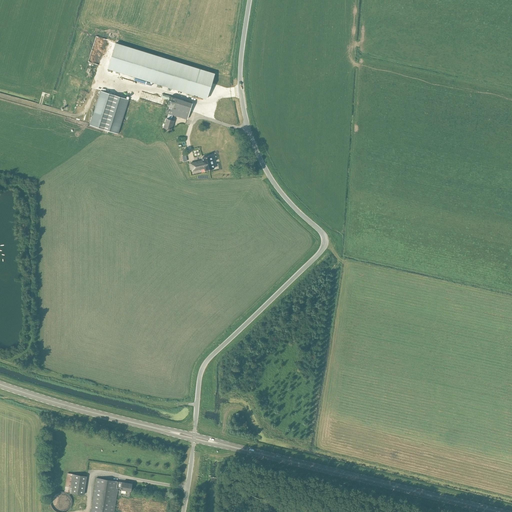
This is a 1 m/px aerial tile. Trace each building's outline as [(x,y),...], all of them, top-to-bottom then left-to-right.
[(108,68),(207,99),(214,74),(115,43),(108,68)] [(100,91),(90,125),(118,134),(129,100),(114,95),(100,91)] [(164,128),(171,130),(174,121),(171,120),(173,115),(187,120),(192,103),(171,96),(165,113),(168,114),(167,119),(166,119),(164,128)] [(202,160),(191,163),(193,171),(204,168),(205,171),(214,169),(211,156),(202,158),(202,160)] [(69,493),(84,495),(87,476),(72,474),(67,473),(64,492),(69,492),(69,493)] [(114,511),(118,489),(119,482),(119,481),(96,478),(90,511),(114,511)] [(122,483),(119,482),(118,489),(121,489),(121,490),(131,491),(132,484),(122,482),(122,483)] [(62,491),(61,491),(60,492),(59,492),(58,492),(57,492),(56,493),(55,494),(54,494),(53,495),(52,496),(52,497),(51,498),(51,499),(51,501),(51,502),(51,503),(51,504),(51,505),(51,506),(52,507),(53,508),(53,509),(54,510),(55,511),(56,511),(65,511),(66,511),(67,511),(68,511),(69,510),(70,509),(70,508),(71,507),(71,506),(72,505),(72,504),(72,503),(72,501),(72,500),(72,499),(71,498),(71,497),(70,496),(69,495),(69,494),(68,494),(67,493),(66,492),(65,492),(63,492),(62,491)]
